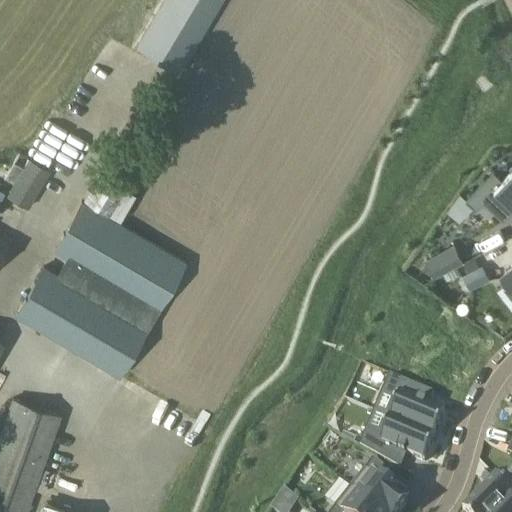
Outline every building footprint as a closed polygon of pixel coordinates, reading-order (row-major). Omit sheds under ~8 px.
[(162,0),(135,46),(179,73),(222,0),(162,0)] [(28,157),(6,195),(28,208),(50,170),(28,157)] [(460,192),(447,210),(447,211),(459,222),(473,208),(476,210),(484,202),(501,219),(503,222),(511,212),(511,169),(503,179),(493,171),(466,198),(460,193),(460,192)] [(135,193),(98,172),(82,198),(120,220),(135,193)] [(0,250),(9,236),(0,230),(0,200),(0,199),(4,192),(0,189),(0,250)] [(58,272),(42,263),(12,315),(118,377),(148,326),(157,311),(186,261),(81,199),(51,249),(66,257),(58,272)] [(435,276),(462,262),(456,250),(443,257),(440,253),(426,260),(435,276)] [(479,267),(462,276),(470,290),(487,280),(479,267)] [(511,290),(511,267),(501,276),(511,290)] [(445,318),(425,344),(465,373),(484,347),(445,318)] [(443,399),(451,381),(445,378),(423,369),(414,365),(406,384),(443,399)] [(389,377),(381,396),(394,401),(387,419),(434,438),(444,414),(426,407),(432,394),(389,377)] [(12,397),(0,428),(0,511),(24,511),(60,414),(12,397)] [(367,431),(359,448),(400,471),(406,455),(424,462),(434,438),(387,419),(380,436),(367,431)] [(354,445),(356,440),(343,434),(341,438),(354,445)] [(373,461),(350,490),(378,511),(400,511),(407,503),(385,486),(393,477),(373,461)] [(497,511),(511,498),(511,495),(496,480),(485,469),(476,478),(488,489),(464,511),(497,511)] [(378,511),(350,490),(332,511),(378,511)] [(511,498),(497,511),(511,511),(511,502),(511,501),(511,499),(511,498)]
